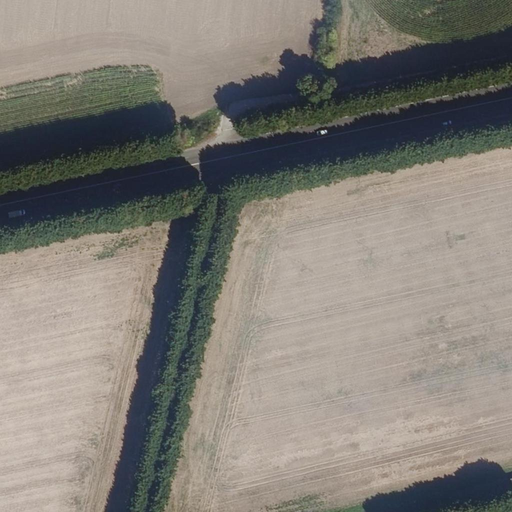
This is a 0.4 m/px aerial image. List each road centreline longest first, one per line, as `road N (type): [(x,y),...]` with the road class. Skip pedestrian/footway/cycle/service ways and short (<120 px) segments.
road 1 (primary): [(511,98),(0,206)]
road 2 (track): [(149,511),(226,159)]
road 3 (track): [(511,53),(241,104),(227,119),(226,159)]
road 4 (track): [(388,511),(511,473)]
